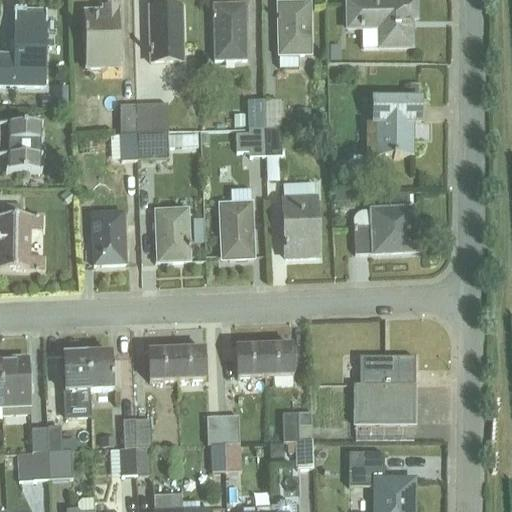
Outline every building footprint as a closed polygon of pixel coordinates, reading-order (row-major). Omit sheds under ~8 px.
[(311,5),(276,6),(278,61),(279,61),(279,72),(298,71),(298,61),(313,60),(311,5)] [(415,5),(347,6),(348,35),(362,35),(363,52),(411,51),(411,22),(416,22),(415,5)] [(247,7),(212,8),(214,65),(248,65),(247,7)] [(183,8),(148,9),(149,68),(184,67),(183,8)] [(101,13),(83,13),(83,17),(85,17),(86,70),(85,70),(85,74),(121,73),(119,9),(101,9),(101,13)] [(0,57),(0,89),(45,90),(46,14),(25,13),(13,13),(13,16),(14,16),(13,58),(0,57)] [(332,47),(320,47),(319,61),(331,62),(332,47)] [(407,101),(419,101),(419,87),(407,86),(407,101)] [(42,97),(41,108),(67,109),(68,87),(54,87),(54,98),(42,97)] [(419,101),(407,101),(371,101),(372,128),(365,127),(365,159),(376,159),(376,160),(414,161),(413,128),(422,128),(422,101),(419,101)] [(265,134),(264,104),(247,104),(247,117),(233,118),(234,131),(247,131),(248,134),(265,134)] [(264,104),(265,134),(280,133),(280,104),(264,104)] [(137,138),(168,137),(167,108),(136,109),(137,138)] [(120,138),(137,138),(136,109),(120,109),(120,138)] [(310,112),(297,113),(297,127),(310,127),(310,112)] [(0,127),(0,158),(8,159),(7,175),(40,176),(41,129),(0,127)] [(265,134),(266,161),(267,184),(281,183),(280,133),(265,134)] [(265,134),(248,134),(248,137),(235,137),(235,156),(249,156),(249,162),(266,161),(265,134)] [(168,137),(137,138),(138,164),(168,163),(168,153),(197,151),(197,139),(168,140),(168,137)] [(137,138),(120,138),(111,139),(112,165),(138,164),(137,138)] [(283,201),(280,201),(283,265),(321,263),(318,200),(315,200),(314,187),(283,188),(283,201)] [(392,214),(408,213),(408,196),(391,197),(392,214)] [(253,206),(218,207),(220,266),(255,265),(253,206)] [(0,218),(0,273),(43,275),(44,260),(31,260),(31,234),(43,234),(43,219),(37,219),(37,218),(27,217),(27,219),(23,218),(23,208),(1,207),(1,219),(0,218)] [(189,212),(154,214),(156,269),(191,267),(189,212)] [(408,213),(392,214),(352,216),(354,260),(419,257),(418,236),(414,237),(413,213),(408,213)] [(125,215),(91,217),(93,271),(127,269),(125,215)] [(203,221),(193,222),(194,246),(204,246),(203,221)] [(264,351),(265,382),(293,381),(292,350),(264,351)] [(265,382),(264,351),(235,351),(236,384),(265,382)] [(176,354),(177,386),(206,385),(204,352),(176,354)] [(177,386),(176,354),(147,355),(148,387),(177,386)] [(88,357),(90,397),(114,396),(112,356),(88,357)] [(90,397),(88,357),(63,358),(67,421),(91,420),(90,397)] [(0,361),(0,365),(2,420),(30,419),(30,411),(31,411),(29,360),(0,361)] [(238,387),(238,398),(256,398),(255,386),(238,387)] [(355,430),(413,430),(415,389),(354,390),(355,430)] [(297,445),(297,417),(282,418),(283,446),(288,445),(297,445)] [(297,417),(297,445),(312,444),(311,417),(297,417)] [(224,421),(224,448),(240,448),(239,420),(224,421)] [(224,448),(224,421),(206,421),(208,449),(210,449),(224,448)] [(135,425),(136,453),(149,452),(152,452),(151,424),(135,425)] [(124,453),(136,453),(135,425),(123,425),(124,453)] [(413,430),(355,430),(355,446),(414,446),(413,430)] [(263,431),(249,431),(249,445),(263,445),(263,431)] [(33,457),(48,457),(48,432),(31,433),(33,457)] [(48,432),(48,457),(49,457),(61,456),(61,453),(77,452),(77,442),(60,443),(60,432),(48,432)] [(297,445),(288,445),(288,457),(296,456),(296,473),(314,473),(312,444),(297,445)] [(224,448),(210,449),(211,478),(225,477),(224,448)] [(224,448),(225,477),(241,477),(240,448),(224,448)] [(283,448),(269,449),(270,463),(284,462),(283,448)] [(111,479),(111,452),(101,452),(101,479),(111,479)] [(136,453),(137,481),(150,480),(149,452),(136,453)] [(136,453),(124,453),(120,453),(121,482),(137,481),(136,453)] [(48,457),(49,484),(73,483),(72,456),(61,456),(49,457),(48,457)] [(48,457),(33,457),(18,458),(19,485),(49,484),(48,457)] [(384,458),(349,457),(349,491),(372,491),(371,511),(413,511),(413,484),(383,484),(384,458)] [(182,511),(182,506),(182,499),(153,500),(153,511),(182,511)] [(94,511),(94,502),(81,503),(77,507),(77,511),(94,511)]
